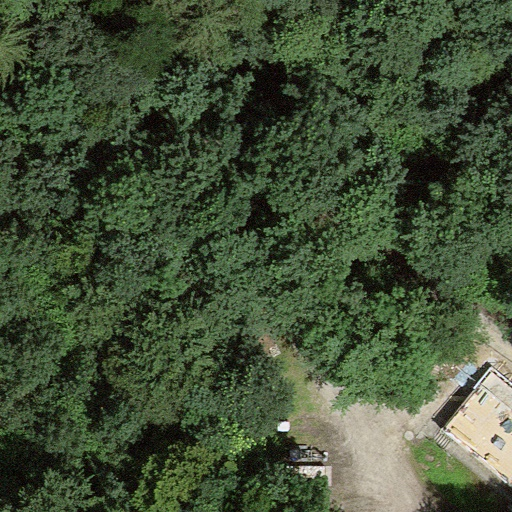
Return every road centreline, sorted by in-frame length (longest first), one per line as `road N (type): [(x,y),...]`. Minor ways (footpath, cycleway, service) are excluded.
road 1 (track): [(511,341),(189,132),(14,0)]
road 2 (track): [(189,132),(412,511)]
